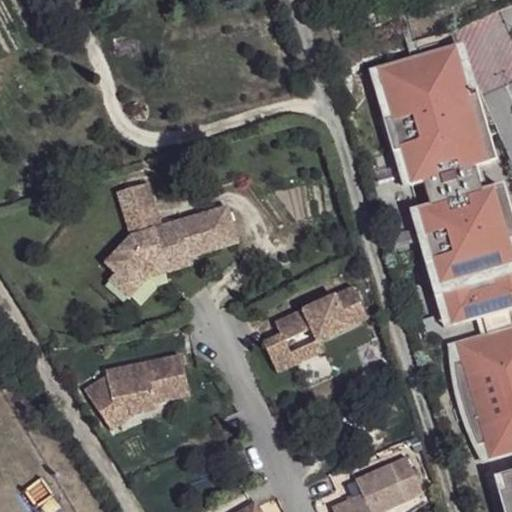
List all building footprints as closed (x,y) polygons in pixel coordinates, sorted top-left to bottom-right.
[(468,93),(454,49),(447,51),(461,95),(468,93)] [(511,256),(511,237),(497,189),(482,194),(477,195),(469,169),(474,168),(489,163),(468,93),(461,95),(447,51),(413,61),(416,70),(407,73),(405,64),(370,75),(385,122),(378,124),(388,156),(395,154),(405,189),(417,185),(425,211),(413,215),(424,249),(417,252),(431,299),(438,297),(448,328),(472,320),(477,319),(483,338),(478,339),(454,347),(459,364),(452,366),(451,385),(453,404),(459,421),(470,439),(476,447),(483,444),(488,461),(511,453),(511,474),(500,478),(505,494),(499,495),(504,511),(511,511),(511,326),(509,316),(507,310),(511,307),(511,263),(510,257),(511,256)] [(416,70),(413,61),(405,64),(407,73),(416,70)] [(385,122),(370,75),(363,77),(378,124),(385,122)] [(405,189),(395,154),(388,156),(398,191),(405,189)] [(482,194),(474,168),(469,169),(477,195),(482,194)] [(147,182),(115,192),(125,225),(136,222),(140,234),(129,237),(102,265),(112,275),(125,286),(140,269),(164,262),(167,272),(191,264),(189,257),(236,242),(225,207),(160,227),(147,182)] [(425,211),(417,185),(412,187),(420,213),(425,211)] [(424,249),(413,215),(406,217),(417,252),(424,249)] [(136,222),(125,225),(129,237),(140,234),(136,222)] [(125,286),(112,275),(106,282),(126,299),(145,278),(167,272),(164,262),(140,269),(125,286)] [(352,287),(273,323),(279,335),(261,343),(275,374),(293,366),(288,354),(282,343),(309,330),(314,341),(315,343),(318,341),(367,319),(352,287)] [(448,328),(438,297),(431,299),(441,330),(448,328)] [(483,338),(477,319),(472,320),(478,339),(483,338)] [(314,341),(288,354),(293,366),(322,352),(318,341),(315,343),(314,341)] [(459,364),(454,347),(446,349),(445,360),(445,372),(445,383),(448,405),(451,415),(461,436),(473,454),(481,463),(488,461),(483,444),(476,447),(470,439),(459,421),(453,404),(451,385),(452,366),(459,364)] [(104,377),(82,392),(98,415),(126,408),(128,416),(154,403),(155,410),(188,396),(179,355),(103,372),(104,377)] [(126,408),(98,415),(108,431),(128,418),(128,416),(126,408)] [(405,457),(353,480),(359,495),(330,508),(331,511),(382,511),(422,494),(405,457)] [(505,494),(500,478),(494,480),(499,495),(505,494)]
